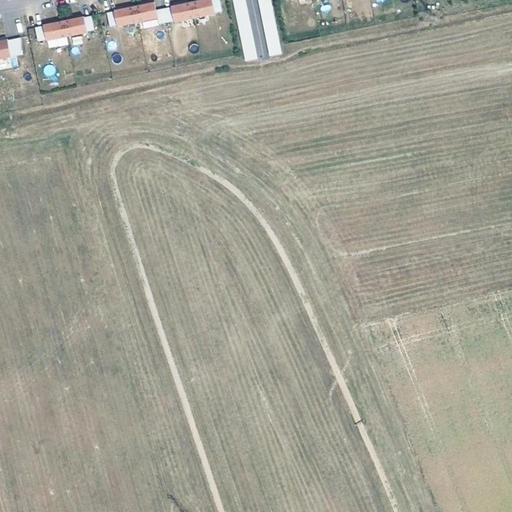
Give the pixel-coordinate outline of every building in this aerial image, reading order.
[(155,1),(114,10),(115,10),(107,12),(110,28),(118,26),(118,27),(158,19),(160,25),(175,22),(175,23),(216,14),(223,12),(220,0),(199,0),(172,6),(157,9),(155,1)] [(256,59),(244,0),(234,0),(247,61),(256,59)] [(270,0),(261,0),(273,56),(282,54),(270,0)] [(44,25),(36,26),(39,42),(47,41),(88,33),(88,32),(95,31),(92,15),(85,17),(85,16),(44,24),(44,25)] [(72,38),(73,45),(83,43),(81,36),(72,38)] [(21,37),(8,40),(12,56),(22,54),(21,37)] [(0,40),(0,59),(12,57),(12,56),(8,40),(8,39),(0,40)] [(46,67),(45,74),(54,75),(55,67),(46,67)]
